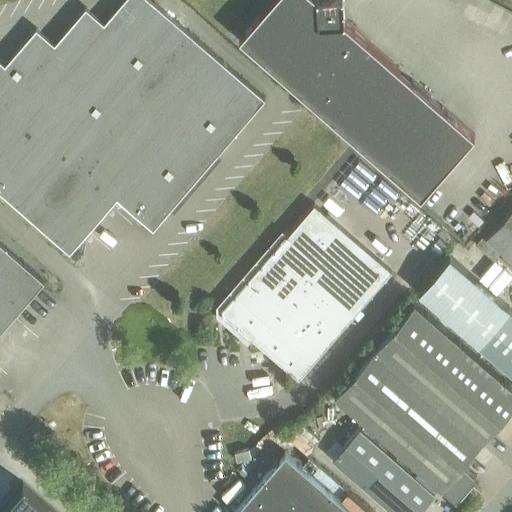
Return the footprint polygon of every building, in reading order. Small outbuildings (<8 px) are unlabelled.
[(0,188),(70,249),(112,200),(117,195),(153,226),(264,97),(151,0),(123,0),(104,22),(86,7),(55,44),(37,27),(5,64),(0,59),(0,188)] [(270,0),(239,36),(421,195),(475,134),(345,20),(343,0),(270,0)] [(238,327),(250,337),(252,337),(298,377),(391,269),(314,203),(287,234),(285,234),(274,246),(275,249),(274,249),(272,249),(261,262),(261,264),(259,264),(248,277),(248,279),(245,280),(235,292),(235,294),(233,295),(221,308),(222,313),(235,324),(237,324),(236,325),(237,326),(238,327)] [(511,207),(486,238),(511,259),(511,207)] [(0,329),(43,279),(0,241),(0,329)] [(449,254),(419,289),(461,326),(511,369),(511,309),(510,307),(449,254)] [(334,392),(364,417),(441,484),(455,496),(473,474),(460,462),(511,402),(511,384),(444,325),(415,299),(334,392)] [(332,457),(396,511),(417,511),(434,492),(359,426),(342,446),(332,457)] [(336,440),(326,451),(332,457),(342,446),(336,440)] [(249,447),(234,450),(237,460),(251,456),(249,447)] [(233,511),(355,511),(285,451),(233,511)] [(0,511),(57,511),(23,482),(0,508),(0,511)]
